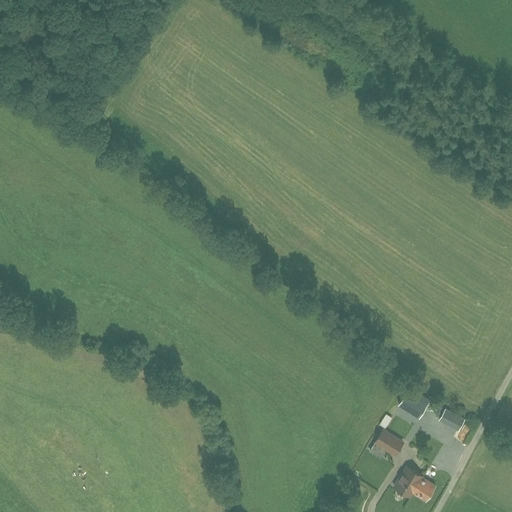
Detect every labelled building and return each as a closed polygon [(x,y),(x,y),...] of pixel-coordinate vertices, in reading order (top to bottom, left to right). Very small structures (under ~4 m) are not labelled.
[(409,387),(399,403),(419,416),(429,400),(409,387)] [(445,408),(439,419),(459,430),(465,419),(445,408)] [(378,423),(385,427),(391,417),(385,413),(378,423)] [(403,441),(395,436),(383,429),(375,441),(395,454),(403,441)] [(410,496),(412,492),(422,476),(423,476),(408,466),(405,471),(404,470),(394,486),(410,496)] [(422,476),(412,492),(426,500),(436,485),(422,476)]
